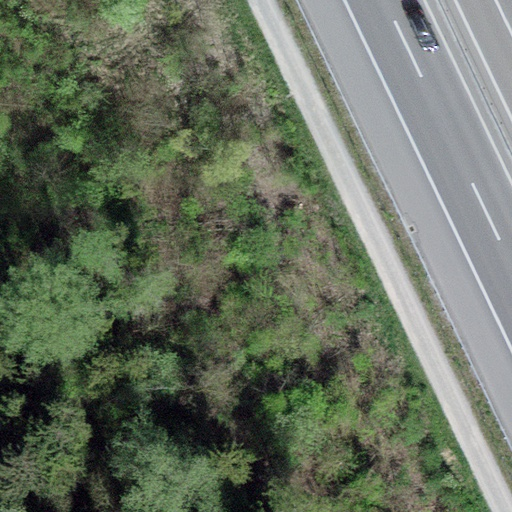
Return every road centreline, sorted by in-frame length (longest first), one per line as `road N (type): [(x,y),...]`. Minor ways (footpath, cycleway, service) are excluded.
road 1 (track): [(261,0),(506,511)]
road 2 (motorway): [(384,0),(511,266)]
